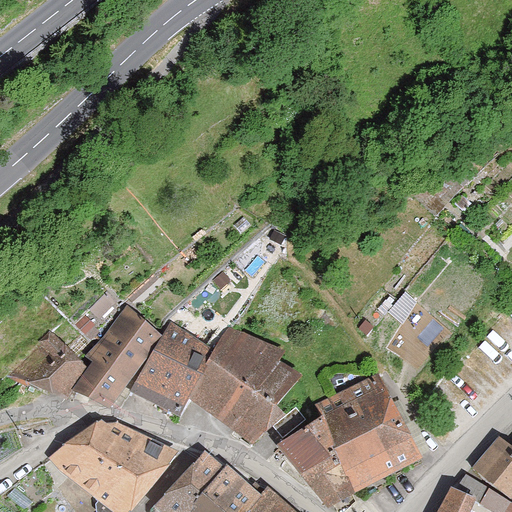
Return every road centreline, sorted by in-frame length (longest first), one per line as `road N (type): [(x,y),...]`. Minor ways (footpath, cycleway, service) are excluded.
road 1 (residential): [(206,0),(205,21),(147,87),(0,232)]
road 2 (residential): [(71,427),(121,418),(220,446),(316,511)]
road 3 (secondary): [(0,174),(196,0)]
road 4 (tertiary): [(511,407),(412,511)]
